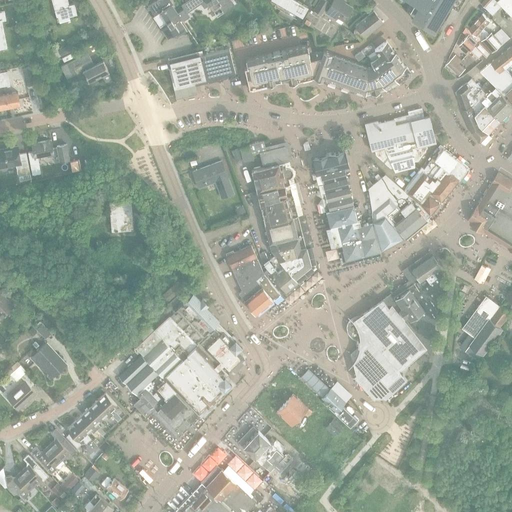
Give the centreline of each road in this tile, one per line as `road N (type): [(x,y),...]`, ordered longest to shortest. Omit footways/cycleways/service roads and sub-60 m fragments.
road 1 (residential): [(266,366),(331,306),(452,220),(489,162)]
road 2 (residential): [(147,115),(222,104),(325,119),(434,90)]
road 3 (unclassified): [(266,366),(196,239),(147,115)]
road 4 (residential): [(142,511),(266,366)]
road 5 (residential): [(0,126),(140,97)]
